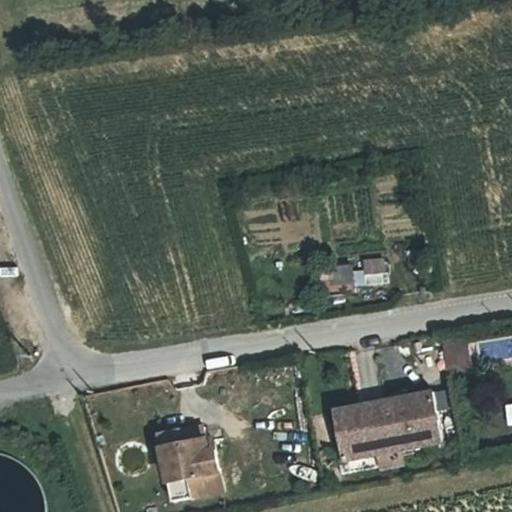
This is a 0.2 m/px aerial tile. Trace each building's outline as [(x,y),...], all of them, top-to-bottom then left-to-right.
[(361,263),(363,289),(393,287),(391,260),(361,263)] [(329,290),(358,289),(357,269),(328,271),(329,290)] [(451,376),(471,373),(466,341),(446,344),(451,376)] [(337,411),(346,461),(446,442),(436,392),(337,411)] [(161,435),(171,483),(221,472),(217,450),(210,451),(205,426),(161,435)] [(446,442),(346,461),(348,471),(447,452),(446,442)] [(48,511),(47,497),(40,480),(27,466),(12,457),(0,454),(0,511),(48,511)] [(221,472),(171,483),(174,502),(225,491),(221,472)]
